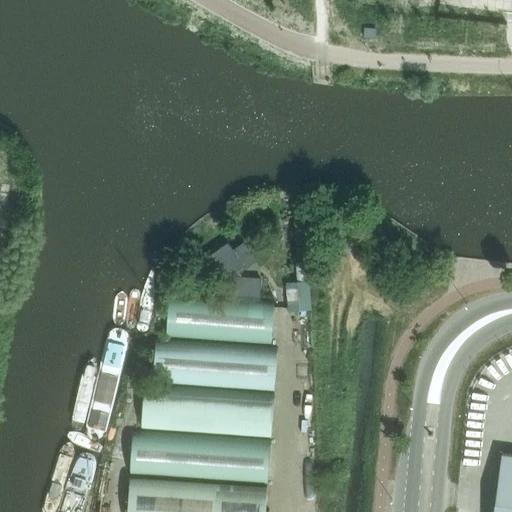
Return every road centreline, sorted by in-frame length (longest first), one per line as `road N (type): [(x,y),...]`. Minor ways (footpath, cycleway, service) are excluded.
road 1 (tertiary): [(511,300),(469,316),(429,360),(410,511)]
road 2 (tertiary): [(437,511),(455,371),(479,340),(511,322)]
